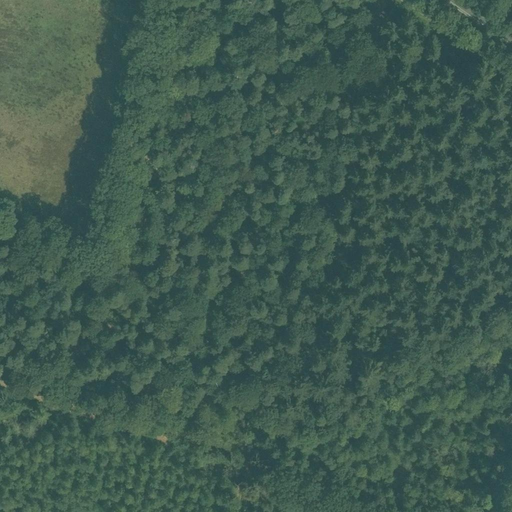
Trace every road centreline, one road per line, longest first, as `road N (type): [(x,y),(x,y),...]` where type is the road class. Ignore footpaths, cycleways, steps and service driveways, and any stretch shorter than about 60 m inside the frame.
road 1 (track): [(370,0),(242,511)]
road 2 (track): [(0,217),(290,316)]
road 3 (track): [(171,0),(100,250)]
